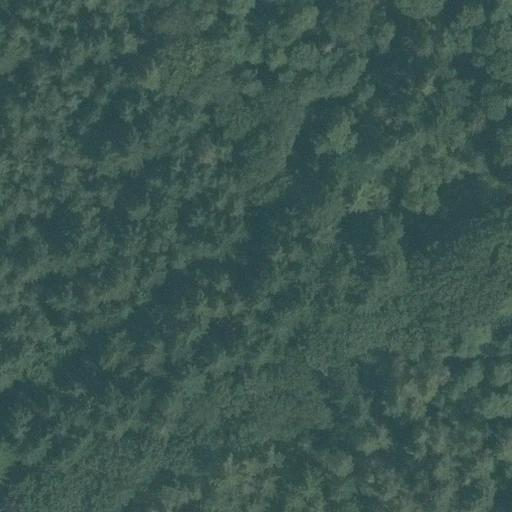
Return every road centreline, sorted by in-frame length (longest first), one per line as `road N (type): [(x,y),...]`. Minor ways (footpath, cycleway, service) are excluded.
road 1 (track): [(511,238),(0,505)]
road 2 (track): [(400,0),(511,154)]
